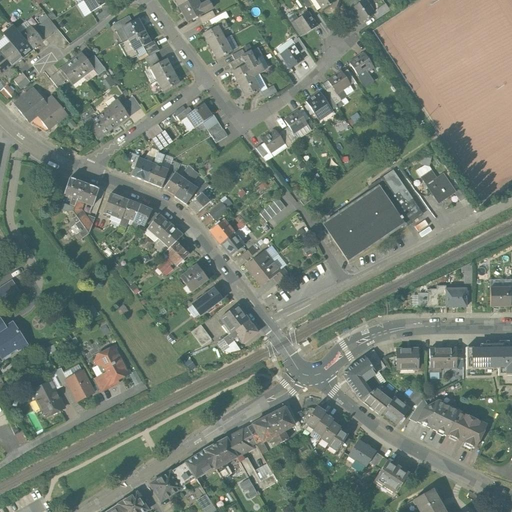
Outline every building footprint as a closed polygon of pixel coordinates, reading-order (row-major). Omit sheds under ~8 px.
[(103,0),(85,0),(84,1),(91,12),(105,3),(103,0)] [(201,7),(197,0),(191,0),(179,7),(182,13),(181,13),(186,23),(204,13),(212,9),(209,2),(201,5),(202,7),(201,7)] [(335,0),(317,0),(320,2),(318,4),(323,10),(336,1),(335,0)] [(365,0),(359,4),(358,2),(360,0),(346,0),(362,23),(374,15),(374,14),(373,12),(365,0)] [(385,4),(373,12),(374,14),(374,15),(377,20),(390,12),(385,4)] [(212,27),(208,29),(210,31),(203,35),(210,48),(224,40),(220,33),(228,29),(224,21),(228,18),(225,13),(209,21),(212,27)] [(308,14),(296,21),(300,27),(298,29),(303,36),(316,27),(308,14)] [(128,17),(113,26),(116,32),(132,23),(128,17)] [(48,18),(36,28),(45,39),(58,30),(48,18)] [(132,23),(116,32),(123,44),(144,32),(137,20),(132,23)] [(22,38),(14,28),(4,36),(11,46),(22,59),(32,50),(22,38)] [(42,42),(32,29),(22,38),(32,50),(42,42)] [(123,44),(119,46),(128,62),(137,57),(135,52),(142,47),(150,43),(144,32),(123,44)] [(224,40),(210,48),(217,61),(231,53),(224,40)] [(150,43),(142,47),(148,58),(159,52),(153,41),(150,43)] [(22,59),(11,46),(1,54),(12,67),(22,59)] [(293,47),(282,54),(286,61),(285,62),(289,69),(302,60),(293,47)] [(242,50),(232,56),(235,61),(241,58),(245,55),(242,50)] [(245,55),(241,58),(245,66),(246,65),(253,78),(264,72),(263,71),(260,72),(258,68),(261,67),(257,59),(255,60),(251,52),(245,55)] [(12,67),(1,54),(0,55),(0,75),(1,76),(12,67)] [(81,54),(71,62),(81,76),(92,68),(81,54)] [(363,55),(350,63),(358,74),(364,70),(365,72),(372,67),(363,55)] [(165,61),(151,69),(157,81),(172,73),(165,61)] [(71,62),(61,70),(71,84),(81,76),(71,62)] [(245,66),(232,73),(239,86),(253,78),(246,65),(245,66)] [(57,73),(49,78),(58,89),(65,84),(57,73)] [(172,73),(157,81),(164,92),(178,84),(172,73)] [(342,73),(328,82),(336,93),(342,89),(343,91),(350,86),(342,73)] [(29,83),(22,74),(13,81),(20,90),(29,83)] [(110,76),(102,82),(109,90),(116,84),(110,76)] [(253,78),(239,86),(246,99),(261,91),(253,78)] [(8,85),(0,91),(0,92),(7,101),(15,95),(8,85)] [(34,89),(14,105),(27,121),(47,106),(34,89)] [(320,94),(306,103),(319,121),(326,116),(322,111),(328,107),(320,94)] [(141,109),(133,97),(128,101),(136,113),(141,109)] [(36,116),(48,132),(67,117),(55,101),(36,116)] [(136,113),(128,101),(123,105),(131,116),(136,113)] [(129,119),(117,102),(108,109),(109,111),(119,125),(120,126),(129,119)] [(192,113),(186,117),(187,118),(194,129),(202,124),(211,117),(203,105),(192,113)] [(189,108),(177,117),(181,122),(187,118),(186,117),(192,113),(189,108)] [(109,111),(98,118),(108,133),(119,125),(109,111)] [(297,113),(285,121),(292,133),(298,129),(299,131),(306,126),(297,113)] [(211,117),(202,124),(210,137),(222,130),(213,116),(211,117)] [(108,133),(98,118),(88,126),(98,140),(108,133)] [(275,132),(262,141),(269,153),(276,148),(277,150),(284,145),(278,136),(275,132)] [(163,133),(153,140),(159,150),(170,142),(163,133)] [(283,133),(278,136),(284,145),(285,146),(290,142),(283,133)] [(143,161),(138,159),(136,165),(131,177),(146,183),(153,165),(158,153),(158,152),(151,149),(143,161)] [(164,156),(158,153),(153,165),(159,167),(164,156)] [(130,154),(127,161),(136,165),(138,159),(139,158),(130,154)] [(178,164),(171,163),(169,167),(175,171),(178,164)] [(420,176),(432,170),(429,163),(417,169),(420,176)] [(159,167),(153,165),(146,183),(161,189),(168,171),(159,167)] [(189,166),(182,177),(186,180),(192,172),(193,171),(189,166)] [(438,176),(433,169),(422,177),(426,184),(438,176)] [(192,172),(186,180),(191,184),(197,176),(192,172)] [(377,187),(321,225),(346,263),(402,225),(403,227),(417,218),(413,212),(417,209),(392,172),(375,184),(377,187)] [(173,174),(163,189),(174,197),(186,180),(182,177),(181,179),(173,174)] [(442,176),(427,186),(439,204),(453,194),(454,193),(442,176)] [(83,184),(69,179),(63,196),(68,198),(69,196),(73,197),(78,199),(83,184)] [(186,180),(174,197),(186,205),(196,190),(189,185),(191,184),(186,180)] [(98,190),(83,184),(78,199),(75,207),(81,209),(83,205),(82,203),(92,206),(98,190)] [(205,184),(200,189),(203,192),(208,187),(205,184)] [(454,193),(453,194),(460,203),(466,198),(460,189),(454,193)] [(128,201),(110,194),(103,214),(120,220),(128,201)] [(201,194),(188,206),(196,214),(209,203),(201,194)] [(308,195),(299,201),(303,207),(312,200),(308,195)] [(73,197),(69,208),(74,209),(75,207),(78,199),(73,197)] [(279,197),(260,213),(268,222),(287,207),(279,197)] [(139,206),(128,201),(120,220),(119,225),(126,228),(129,220),(133,222),(139,206)] [(221,203),(208,214),(214,221),(227,211),(221,203)] [(151,211),(139,206),(133,222),(133,223),(144,227),(151,211)] [(81,209),(75,207),(74,209),(73,212),(88,234),(91,226),(81,210),(81,209)] [(151,211),(144,227),(147,230),(157,215),(158,215),(151,211)] [(163,220),(157,215),(147,230),(157,239),(170,226),(170,225),(163,220)] [(223,221),(210,232),(220,245),(237,231),(234,228),(231,231),(223,221)] [(126,228),(119,225),(118,227),(112,232),(119,234),(118,237),(122,238),(126,228)] [(170,226),(157,239),(168,249),(175,242),(182,236),(178,232),(177,233),(170,226)] [(237,231),(220,245),(230,257),(243,246),(236,237),(239,235),(237,231)] [(183,250),(175,242),(168,249),(164,254),(170,260),(175,255),(182,262),(189,256),(183,250)] [(253,247),(242,255),(246,261),(257,252),(253,247)] [(264,252),(246,266),(253,274),(271,261),(264,252)] [(182,262),(175,255),(170,260),(174,264),(172,265),(174,267),(175,266),(177,267),(182,262)] [(271,261),(253,274),(262,286),(272,278),(280,272),(279,272),(271,261)] [(207,281),(196,266),(180,279),(191,293),(207,281)] [(279,272),(280,272),(272,278),(277,283),(287,275),(283,269),(279,272)] [(11,281),(0,288),(0,297),(6,307),(16,301),(14,296),(19,293),(11,281)] [(445,291),(445,288),(436,288),(436,291),(429,291),(429,296),(427,296),(427,302),(424,302),(424,308),(445,308),(465,308),(465,291),(445,291)] [(509,289),(489,289),(490,308),(509,308),(509,289)] [(214,290),(198,300),(207,312),(222,301),(214,290)] [(237,306),(220,319),(231,334),(248,321),(237,306)] [(12,324),(4,329),(0,321),(0,350),(2,353),(0,353),(0,355),(2,359),(5,359),(10,357),(10,353),(9,351),(15,347),(18,351),(26,346),(12,324)] [(231,334),(234,338),(238,336),(239,338),(238,339),(242,344),(257,333),(252,325),(252,326),(248,321),(231,334)] [(211,340),(200,326),(191,333),(201,347),(211,340)] [(231,334),(223,340),(227,346),(234,341),(232,340),(234,338),(231,334)] [(480,348),(465,348),(466,370),(498,370),(498,377),(511,376),(511,347),(502,348),(502,345),(480,345),(480,348)] [(121,362),(113,347),(96,356),(94,361),(96,366),(102,367),(105,374),(103,375),(104,377),(108,386),(109,385),(130,375),(126,367),(122,369),(119,363),(121,362)] [(416,350),(396,350),(396,372),(416,371),(416,350)] [(455,350),(429,350),(430,372),(440,372),(440,369),(456,368),(455,350)] [(375,390),(370,393),(363,383),(376,374),(371,368),(364,358),(344,372),(343,377),(360,401),(380,416),(382,413),(391,402),(375,390)] [(380,361),(371,368),(376,374),(379,371),(385,368),(380,361)] [(64,372),(66,377),(79,372),(77,367),(64,372)] [(61,369),(54,373),(62,388),(68,385),(66,381),(67,380),(61,369)] [(376,374),(363,383),(370,393),(375,390),(384,383),(386,381),(379,371),(376,374)] [(54,373),(53,372),(48,375),(57,391),(62,388),(54,373)] [(93,393),(82,373),(67,380),(66,381),(68,385),(77,402),(93,393)] [(104,377),(95,382),(94,379),(93,380),(100,393),(110,388),(109,385),(108,386),(104,377)] [(54,391),(36,400),(41,411),(41,414),(42,416),(45,417),(45,418),(63,409),(54,391)] [(391,402),(382,413),(397,425),(409,410),(394,398),(391,402)] [(417,407),(409,420),(417,423),(417,422),(423,410),(428,407),(423,399),(417,407)] [(428,407),(423,410),(417,422),(446,436),(447,435),(458,412),(458,411),(438,401),(428,407)] [(316,407),(306,423),(306,425),(314,429),(314,430),(324,415),(325,413),(316,407)] [(284,408),(268,417),(282,443),(288,440),(285,434),(281,433),(294,426),(284,408)] [(486,426),(458,412),(447,435),(475,449),(486,426)] [(324,415),(314,430),(314,429),(312,431),(321,437),(331,422),(333,421),(324,415)] [(268,417),(252,425),(253,426),(247,429),(255,444),(261,441),(262,443),(274,436),(272,440),(276,446),(282,443),(268,417)] [(331,422),(321,437),(320,439),(328,445),(329,445),(338,430),(339,430),(340,428),(331,422)] [(242,431),(226,439),(236,458),(242,455),(252,449),(250,446),(255,444),(247,429),(242,431)] [(338,430),(329,445),(328,445),(327,447),(336,452),(340,447),(346,437),(347,436),(339,430),(338,430)] [(346,437),(340,447),(345,450),(351,440),(346,437)] [(226,439),(204,451),(214,468),(221,480),(231,474),(226,466),(227,463),(236,458),(226,439)] [(268,452),(262,443),(261,441),(255,444),(262,455),(268,452)] [(375,452),(358,441),(348,456),(365,467),(375,452)] [(204,451),(185,463),(195,479),(196,479),(200,477),(206,473),(214,468),(204,451)] [(377,454),(370,464),(376,467),(382,457),(377,454)] [(260,482),(247,459),(245,460),(242,455),(236,458),(256,494),(277,483),(273,475),(260,482)] [(382,457),(376,467),(381,471),(387,461),(382,457)] [(408,474),(387,461),(381,471),(374,481),(394,494),(399,487),(408,474)] [(185,463),(173,471),(183,487),(195,479),(185,463)] [(170,472),(150,485),(161,502),(181,490),(170,472)] [(444,511),(432,490),(413,501),(419,511),(444,511)] [(137,493),(118,505),(122,511),(144,511),(147,511),(137,493)] [(208,493),(199,499),(206,511),(216,507),(208,493)]
